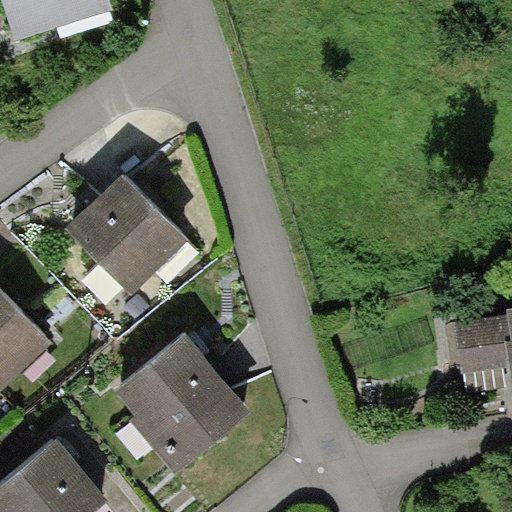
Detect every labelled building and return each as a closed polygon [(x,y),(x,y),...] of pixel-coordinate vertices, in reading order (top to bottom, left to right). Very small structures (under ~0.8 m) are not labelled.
[(1,0),(15,42),(113,11),(109,0),(1,0)] [(189,242),(124,175),(67,230),(132,296),(189,242)] [(0,393),(51,345),(0,291),(0,393)] [(508,315),(454,322),(461,375),(509,368),(511,387),(511,308),(507,309),(508,315)] [(251,414),(184,333),(114,391),(136,418),(130,422),(175,476),(251,414)] [(95,511),(107,502),(58,441),(0,486),(0,511),(95,511)]
